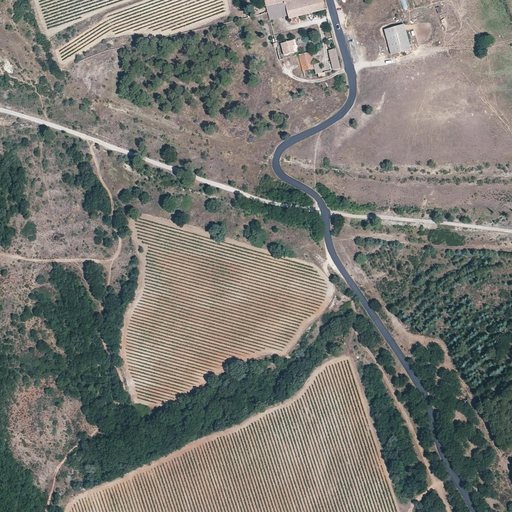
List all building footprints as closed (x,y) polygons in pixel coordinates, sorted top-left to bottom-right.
[(287,16),(288,20),(326,10),(324,0),(295,0),(279,4),(281,10),(286,9),(287,16)] [(266,7),(268,11),(270,20),(287,16),(286,9),(281,10),(279,4),(266,7)] [(411,50),(405,26),(385,31),(391,55),(411,50)] [(282,43),(285,54),(295,51),(293,45),(295,45),(294,40),(282,43)] [(340,68),(336,48),(330,50),(334,69),(340,68)] [(313,64),(310,52),(298,55),(304,77),(315,74),(321,72),(319,63),(313,64)]
